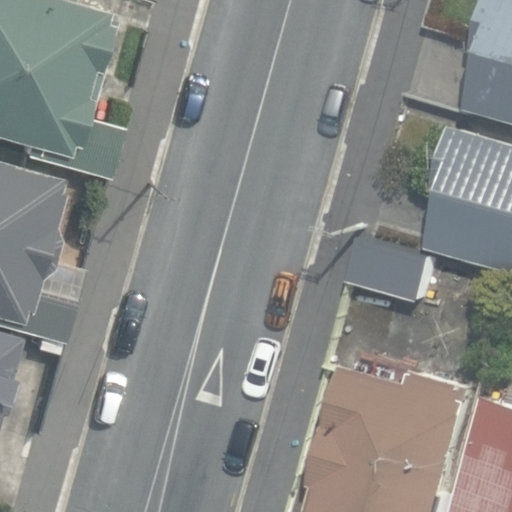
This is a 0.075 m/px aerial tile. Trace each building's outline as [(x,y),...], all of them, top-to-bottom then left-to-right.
[(0,0),(0,132),(22,138),(20,149),(107,172),(119,125),(83,115),(108,20),(97,18),(100,6),(78,0),(0,0)] [(469,104),(511,116),(511,0),(488,0),(477,42),(486,45),(469,104)] [(446,183),(429,244),(511,266),(511,136),(456,121),(439,181),(446,183)] [(57,169),(0,153),(0,319),(60,336),(71,297),(30,285),(34,270),(46,260),(55,231),(48,217),(58,185),(53,183),(57,169)] [(436,251),(365,231),(353,277),(424,296),(436,251)] [(0,380),(13,331),(0,327),(0,380)] [(473,395),(477,381),(416,364),(412,378),(346,359),(311,481),(316,482),(307,511),(442,511),(475,395),(473,395)] [(457,511),(511,511),(511,385),(508,395),(491,391),(457,511)]
